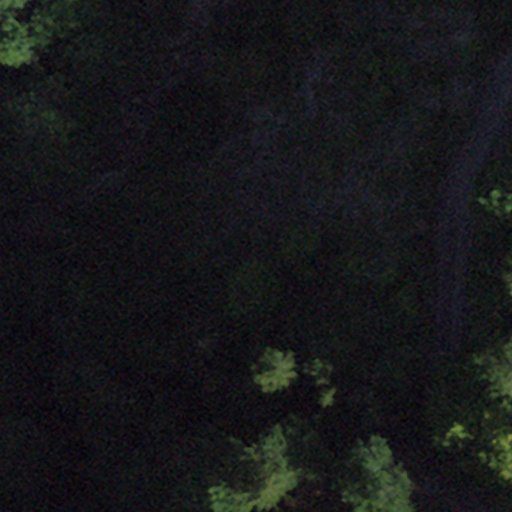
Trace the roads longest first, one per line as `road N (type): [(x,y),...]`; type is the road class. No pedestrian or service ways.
road 1 (track): [(511,135),(463,200),(396,359)]
road 2 (track): [(396,359),(459,450),(511,496)]
road 3 (track): [(401,511),(396,359)]
